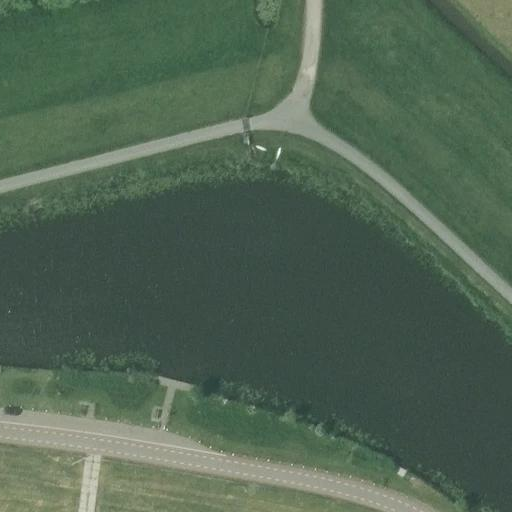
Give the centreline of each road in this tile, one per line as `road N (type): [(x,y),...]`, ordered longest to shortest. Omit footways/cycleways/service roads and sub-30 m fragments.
road 1 (unclassified): [(0,189),(243,124),(293,124),(372,172),(511,301)]
road 2 (tertiary): [(0,432),(317,481),(409,511)]
